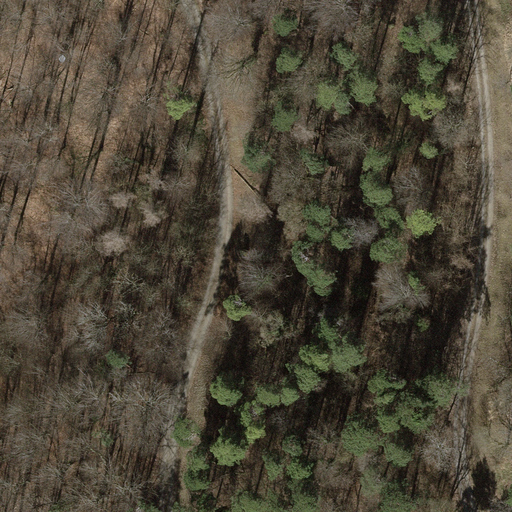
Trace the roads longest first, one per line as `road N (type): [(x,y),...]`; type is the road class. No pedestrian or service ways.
road 1 (track): [(186,0),(205,69),(225,216),(174,439),(168,511)]
road 2 (track): [(472,511),(462,467),(485,240),(485,125),(470,0)]
